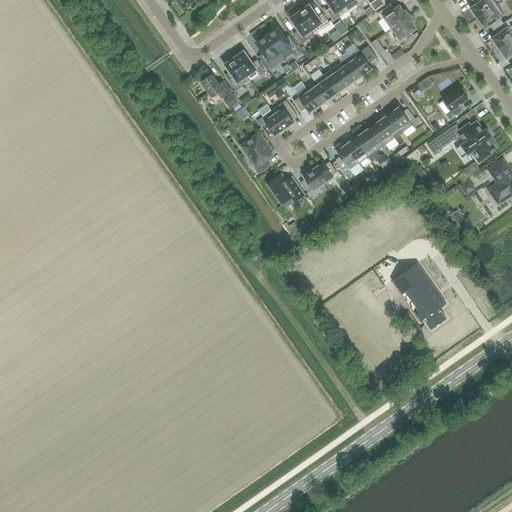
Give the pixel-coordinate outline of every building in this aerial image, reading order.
[(339,0),(326,0),(331,7),(326,11),(333,21),(348,11),(339,0)] [(339,0),(348,11),(362,1),(361,0),(339,0)] [(477,17),(478,18),(497,5),(493,0),(471,0),(475,6),(471,9),(473,11),(472,12),(476,18),(477,17)] [(391,4),(377,14),(381,20),(384,17),(392,28),(409,16),(406,11),(404,13),(399,6),(394,9),(391,4)] [(497,5),(478,18),(479,19),(478,20),(482,26),(483,25),(485,28),(489,25),(493,30),(503,23),(499,18),(504,15),(497,5)] [(309,6),(299,12),(312,29),(311,29),(315,34),(330,24),(322,14),(317,17),(309,6)] [(299,12),(290,19),(298,30),(293,34),(301,44),(315,34),(311,29),(312,29),(299,12)] [(409,16),(392,28),(397,36),(394,38),(397,42),(415,29),(411,22),(412,21),(409,16)] [(498,47),(499,48),(511,39),(511,26),(511,25),(511,26),(507,20),(503,23),(493,30),(496,36),(492,39),(494,42),(498,48),(498,47)] [(277,28),(267,35),(283,58),(290,53),(287,48),(294,43),(289,35),(285,38),(277,28)] [(267,35),(256,43),(264,53),(260,56),(265,63),(272,58),(276,63),(283,58),(267,35)] [(377,39),(371,43),(379,55),(385,51),(377,39)] [(511,39),(499,48),(500,50),(499,50),(503,56),(504,55),(506,58),(510,55),(511,57),(511,39)] [(352,61),(363,75),(367,72),(368,73),(373,70),(368,64),(377,57),(368,46),(360,52),(359,50),(349,57),(352,61)] [(243,52),(234,58),(246,75),(255,69),(258,74),(264,70),(257,60),(252,64),(243,52)] [(344,67),(354,81),(363,75),(352,61),(349,57),(341,62),(344,67)] [(234,58),(225,65),(233,77),(228,80),(235,91),(250,80),(247,75),(246,75),(234,58)] [(341,62),(332,69),(345,88),(349,85),(350,86),(355,82),(354,81),(344,67),(341,62)] [(332,69),(323,75),(336,94),(345,88),(332,69)] [(211,74),(201,82),(212,97),(218,93),(222,98),(231,92),(223,81),(218,85),(211,74)] [(314,82),(317,86),(327,100),(336,94),(323,75),(314,82)] [(421,88),(429,83),(425,77),(418,82),(421,88)] [(317,86),(309,92),(308,92),(319,106),(327,100),(317,86)] [(299,97),(294,101),(301,111),(306,108),(309,113),(319,106),(308,92),(309,92),(306,87),(296,94),(299,97)] [(460,88),(443,100),(450,111),(445,114),(450,120),(463,111),(459,106),(468,99),(466,97),(468,96),(463,89),(462,90),(460,88)] [(281,104),(271,110),(285,130),(291,126),(290,125),(294,122),(292,120),(297,116),(286,100),(281,104)] [(399,107),(390,114),(400,128),(403,132),(412,126),(410,122),(415,119),(408,109),(403,112),(399,107)] [(262,118),(257,121),(268,137),(273,133),(275,136),(279,133),(280,134),(285,130),(271,110),(261,117),(262,118)] [(390,114),(381,120),(391,134),(392,134),(400,128),(390,114)] [(381,120),(372,126),(385,145),(394,138),(392,134),(391,134),(381,120)] [(469,125),(459,131),(458,132),(461,136),(466,142),(461,145),(468,154),(472,151),(479,161),(490,154),(488,152),(494,148),(487,139),(491,136),(486,129),(483,132),(476,123),(470,127),(469,125)] [(455,125),(427,145),(435,155),(442,150),(441,149),(454,139),(455,140),(461,136),(458,132),(459,131),(455,125)] [(372,126),(363,132),(377,151),(385,145),(372,126)] [(363,132),(355,139),(368,157),(377,151),(363,132)] [(257,135),(242,146),(243,148),(242,149),(246,155),(248,154),(256,166),(254,168),(259,174),(270,166),(266,160),(272,156),(257,135)] [(355,139),(346,145),(359,163),(368,157),(355,139)] [(340,156),(335,160),(342,170),(347,167),(350,170),(359,163),(346,145),(337,151),(340,156)] [(318,164),(312,168),(323,184),(333,177),(332,176),(337,172),(329,162),(324,165),(323,163),(318,166),(318,164)] [(511,174),(506,165),(493,175),(499,183),(494,187),(503,199),(511,192),(511,174)] [(305,179),(300,183),(307,193),(312,189),(314,191),(323,184),(312,168),(307,172),(307,173),(303,176),(305,179)] [(281,174),(267,184),(281,204),(290,198),(294,203),(304,195),(291,177),(286,181),(281,174)] [(469,181),(461,186),(466,193),(474,188),(469,181)] [(389,206),(394,213),(408,203),(403,196),(389,206)] [(431,330),(446,319),(439,309),(446,304),(417,263),(392,281),(421,322),(424,320),(431,330)]
